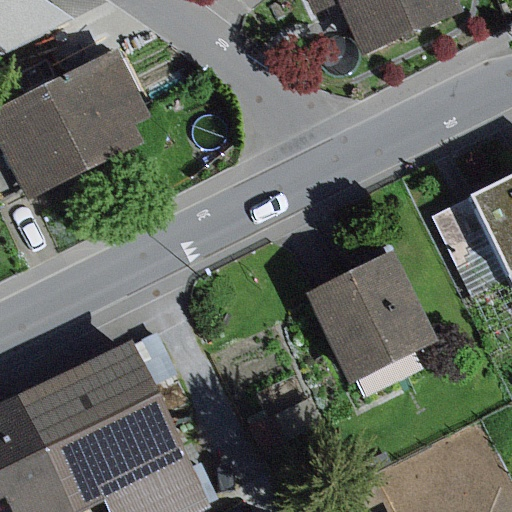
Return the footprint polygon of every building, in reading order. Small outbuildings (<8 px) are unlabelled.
[(0,0),(0,5),(15,12),(20,0),(0,0)] [(300,0),(314,27),(336,16),(363,70),(456,24),(444,0),(300,0)] [(116,60),(0,114),(0,206),(19,198),(151,135),(116,60)] [(511,181),(464,204),(507,294),(511,291),(511,181)] [(335,282),(302,299),(348,390),(431,348),(384,257),(335,282)] [(209,511),(125,347),(12,404),(69,511),(80,511),(105,499),(110,511),(209,511)] [(69,511),(12,404),(0,411),(0,511),(69,511)]
